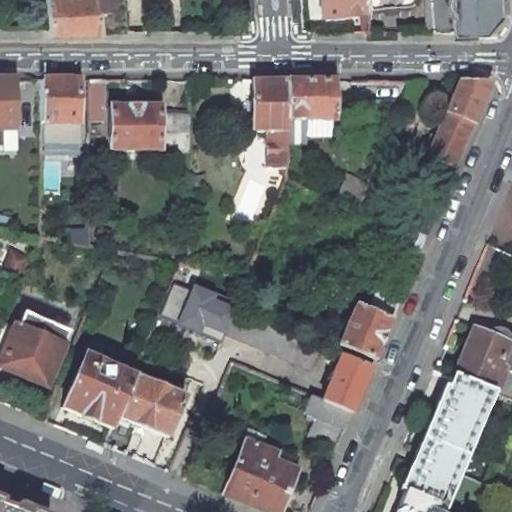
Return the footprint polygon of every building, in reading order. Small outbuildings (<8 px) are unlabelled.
[(46,0),(50,30),(125,30),(121,0),(46,0)] [(365,0),(319,0),(320,15),(367,11),(366,8),(365,0)] [(428,0),(431,32),(483,32),(500,14),(499,0),(428,0)] [(11,80),(0,79),(0,128),(11,129),(11,80)] [(76,80),(40,80),(40,123),(76,123),(76,80)] [(102,80),(87,80),(87,122),(102,122),(102,80)] [(285,81),(251,81),(251,131),(265,131),(265,168),(285,168),(285,120),(285,81)] [(331,81),(285,81),(285,120),(331,120),(331,113),(331,81)] [(424,81),(408,81),(395,112),(409,118),(424,81)] [(488,81),(458,81),(427,156),(452,167),(488,81)] [(392,100),(365,100),(365,113),(392,113),(392,100)] [(158,107),(108,106),(108,151),(187,151),(188,114),(158,114),(158,107)] [(366,184),(345,175),(334,201),(356,209),(366,184)] [(0,214),(0,227),(7,229),(9,216),(0,214)] [(423,237),(399,227),(392,245),(416,254),(423,237)] [(111,231),(93,230),(92,242),(110,244),(111,231)] [(499,250),(485,245),(466,290),(480,296),(499,250)] [(25,257),(8,250),(0,269),(0,276),(15,283),(25,257)] [(220,333),(230,309),(211,301),(214,296),(191,286),(189,292),(173,285),(159,319),(200,335),(203,326),(220,333)] [(365,309),(354,305),(336,346),(372,360),(396,303),(372,294),(365,309)] [(317,345),(230,309),(220,333),(224,334),(308,369),(317,345)] [(15,330),(1,324),(0,325),(0,368),(43,387),(67,333),(22,313),(15,330)] [(511,337),(507,335),(503,343),(488,337),(471,330),(452,375),(490,390),(511,399),(511,337)] [(369,367),(340,355),(321,401),(350,413),(369,367)] [(131,378),(82,357),(60,408),(110,429),(115,417),(131,378)] [(490,390),(452,375),(394,511),(470,511),(471,511),(482,485),(455,474),(490,390)] [(182,398),(131,378),(115,417),(165,438),(182,398)] [(321,401),(310,397),(303,413),(343,430),(350,413),(321,401)] [(277,454),(246,441),(223,496),(262,511),(273,511),(292,468),(274,460),(277,454)]
